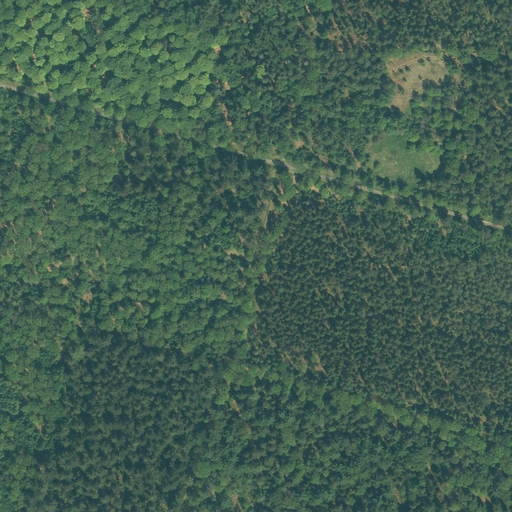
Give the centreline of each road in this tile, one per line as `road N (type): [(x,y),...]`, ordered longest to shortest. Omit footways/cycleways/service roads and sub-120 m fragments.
road 1 (track): [(511,454),(0,301)]
road 2 (track): [(327,7),(182,511)]
road 3 (unclassified): [(0,83),(280,165)]
road 4 (unclassified): [(511,231),(280,165)]
